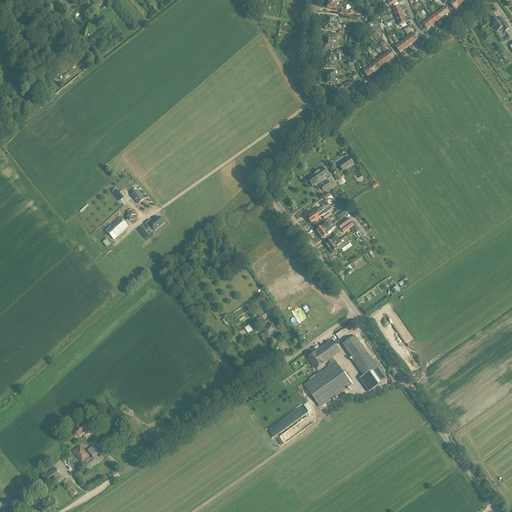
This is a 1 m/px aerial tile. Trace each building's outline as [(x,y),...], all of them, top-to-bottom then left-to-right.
[(454,10),(458,6),(454,1),(450,4),(454,10)] [(327,4),(328,5),(327,8),(335,9),(336,9),(336,10),(340,11),(340,8),(340,6),(339,6),(340,3),(328,2),(328,3),(327,4)] [(445,16),(450,13),(446,7),(441,11),(445,16)] [(395,16),(402,13),(400,8),(393,10),(395,16)] [(441,20),(445,16),(441,11),(436,14),(441,20)] [(436,23),(441,20),(436,14),(432,17),(436,23)] [(432,17),(430,15),(428,17),(430,19),(427,21),(432,26),(436,23),(432,17)] [(400,26),(406,24),(404,18),(397,21),(400,26)] [(510,29),(504,21),(502,19),(499,21),(497,18),(491,23),(493,25),(492,26),(492,27),(493,28),(494,28),(495,28),(497,31),(500,30),(501,32),(503,30),(505,32),(510,29)] [(427,30),(429,28),(432,26),(427,21),(423,24),(427,30)] [(409,37),(413,43),(418,39),(414,34),(411,36),(409,33),(408,32),(406,33),(407,35),(409,37)] [(409,46),(413,43),(409,37),(405,41),(409,46)] [(404,50),(409,46),(405,41),(400,44),(404,50)] [(400,44),(395,48),(400,53),(404,50),(400,44)] [(384,52),(386,55),(390,60),(395,57),(391,51),(388,53),(386,50),(385,49),(385,48),(382,50),(383,51),(384,52)] [(386,64),(390,60),(386,55),(381,58),(386,64)] [(381,67),(386,64),(381,58),(377,61),(381,67)] [(356,63),(356,59),(351,59),(351,61),(348,61),(349,68),(354,67),(354,63),(356,63)] [(377,61),(372,65),(377,71),(381,67),(377,61)] [(365,64),(362,65),(363,67),(363,68),(365,70),(363,72),(367,77),(372,74),(368,68),(365,64)] [(372,74),(377,71),(372,65),(368,68),(372,74)] [(330,91),(327,93),(328,94),(328,95),(329,97),(330,97),(331,98),(338,92),(337,92),(340,89),(341,90),(344,88),(342,85),(338,89),(337,87),(335,89),(334,88),(333,89),(332,88),(329,90),(330,91)] [(343,172),(354,164),(349,157),(338,165),(343,172)] [(324,185),(321,181),(328,177),(323,168),(307,179),(313,187),(319,183),(321,187),(324,191),(331,186),(328,182),(324,185)] [(138,191),(136,188),(132,192),(134,194),(132,196),(139,204),(145,199),(138,191)] [(113,192),(120,202),(124,199),(117,189),(113,192)] [(310,221),(329,207),(330,206),(326,201),(321,204),(324,207),(318,212),(317,210),(315,212),(314,213),(313,213),(312,214),(310,215),(307,218),(310,221)] [(317,221),(319,220),(319,219),(320,219),(319,218),(328,212),(328,211),(331,209),(329,207),(310,221),(312,224),(315,222),(317,221)] [(128,213),(127,217),(130,221),(134,220),(136,215),(133,212),(128,213)] [(114,240),(129,227),(120,217),(105,231),(114,240)] [(150,220),(146,224),(149,229),(151,227),(154,231),(164,223),(159,217),(152,223),(150,220)] [(349,219),(339,226),(341,229),(351,222),(349,219)] [(351,222),(341,229),(344,233),(354,226),(351,222)] [(316,231),(317,234),(318,233),(319,235),(330,227),(327,223),(322,227),(322,226),(316,231)] [(359,228),(355,223),(353,224),(357,229),(362,236),(364,234),(359,228)] [(330,227),(319,235),(320,236),(320,237),(321,239),(322,239),(328,235),(328,234),(332,231),(331,230),(336,226),(334,224),(330,227)] [(362,236),(357,229),(354,231),(356,234),(359,238),(362,236)] [(328,248),(329,249),(340,242),(340,241),(337,237),(326,245),(326,246),(327,248),(328,248)] [(340,242),(329,249),(330,251),(331,253),(332,253),(332,254),(338,249),(337,247),(338,246),(340,250),(352,242),(349,238),(346,240),(345,238),(340,241),(340,242)] [(107,239),(103,243),(107,248),(111,244),(107,239)] [(397,286),(392,290),(395,294),(400,290),(397,286)] [(268,327),(265,323),(265,322),(262,317),(257,320),(260,326),(261,325),(264,330),(263,330),(265,333),(261,336),(263,339),(266,343),(272,339),(271,338),(272,338),(270,336),(271,335),(272,337),(273,336),(274,336),(275,335),(274,334),(277,331),(272,324),(268,327)] [(339,340),(344,337),(341,332),(336,335),(339,340)] [(355,337),(343,345),(365,377),(360,380),(368,392),(385,380),(377,368),(367,353),(355,337)] [(330,369),(305,386),(319,407),(351,385),(337,364),(336,364),(332,358),(341,352),(338,349),(339,349),(334,343),(332,340),(316,352),(308,357),(316,370),(324,364),(328,361),(330,363),(327,365),(330,369)] [(75,430),(74,430),(75,432),(74,433),(74,434),(76,436),(77,436),(78,436),(79,437),(86,432),(87,433),(91,430),(84,422),(81,425),(81,424),(74,429),(75,430)] [(82,464),(89,458),(80,446),(73,452),(82,464)] [(95,448),(94,447),(95,447),(94,446),(88,451),(92,457),(83,465),(84,465),(83,466),(89,472),(105,459),(96,448),(95,448)] [(75,470),(80,465),(75,459),(69,463),(75,470)] [(47,483),(53,479),(59,474),(55,469),(43,478),(47,483)] [(18,493),(10,495),(11,499),(14,498),(15,504),(22,502),(21,497),(19,497),(18,493)] [(4,510),(11,507),(8,499),(1,503),(4,510)]
